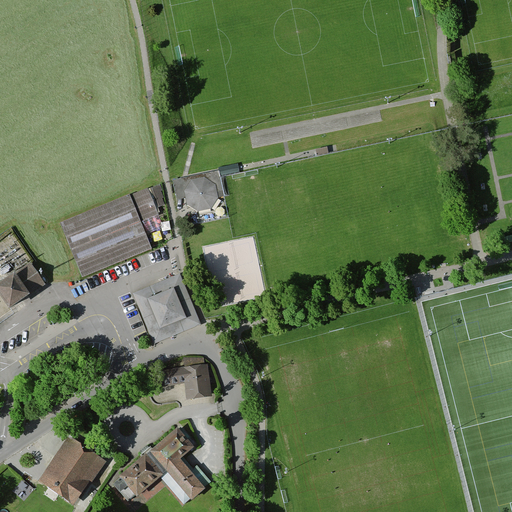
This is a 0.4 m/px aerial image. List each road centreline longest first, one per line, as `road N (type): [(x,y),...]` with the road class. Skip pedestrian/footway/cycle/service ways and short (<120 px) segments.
road 1 (residential): [(200,340),(139,364),(0,455)]
road 2 (residential): [(240,511),(229,382),(200,340)]
